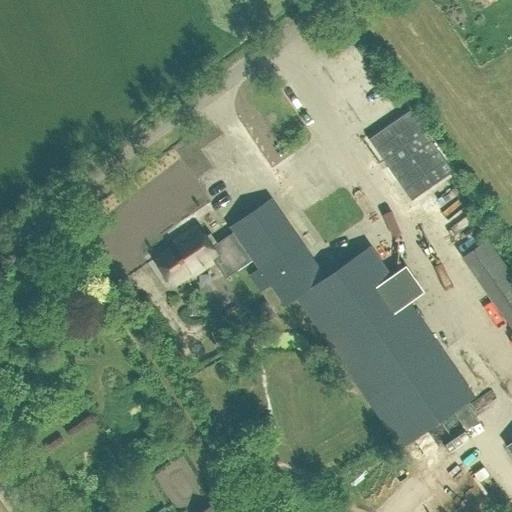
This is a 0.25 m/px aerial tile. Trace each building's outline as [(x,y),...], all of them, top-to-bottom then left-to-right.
[(408,110),(367,139),(410,201),(452,172),(408,110)] [(303,117),(276,129),(285,151),(313,140),(303,117)] [(389,277),(368,247),(324,278),(269,200),(229,228),(232,232),(210,248),(195,226),(180,236),(182,238),(152,259),(172,287),(189,275),(191,277),(212,262),(224,279),(252,260),(258,269),(249,275),(260,291),(269,285),(284,306),(296,298),(399,448),(472,397),(407,302),(422,291),(403,265),(389,277)] [(354,206),(320,219),(330,242),(363,229),(354,206)] [(464,245),(511,323),(511,266),(489,230),(464,245)] [(382,235),(381,257),(392,258),(392,235),(382,235)] [(432,433),(421,439),(429,452),(440,445),(432,433)]
